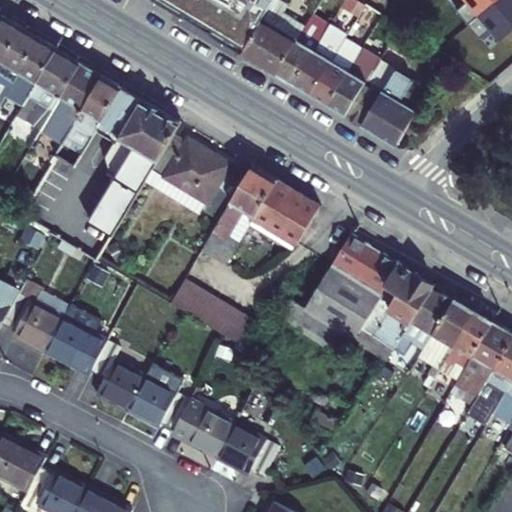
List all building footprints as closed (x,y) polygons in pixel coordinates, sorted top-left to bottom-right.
[(272,0),(153,0),(240,52),(261,18),(272,0)] [(263,19),(242,53),(277,74),(305,27),(279,11),(283,4),(277,0),(272,0),(261,18),(263,19)] [(466,24),(494,0),(465,0),(466,0),(455,10),(466,24)] [(511,28),(511,0),(494,0),(466,24),(479,38),(490,28),(499,39),(511,28)] [(373,30),(382,14),(365,4),(356,18),(373,30)] [(0,66),(24,28),(6,17),(0,27),(0,66)] [(310,30),(316,20),(311,17),(305,27),(310,30)] [(305,27),(277,74),(294,84),(328,27),(316,20),(310,30),(305,27)] [(345,38),(346,37),(328,27),(294,84),(311,94),(345,38)] [(0,104),(6,95),(40,38),(24,28),(0,66),(0,104)] [(368,51),(376,39),(370,35),(362,48),(368,51)] [(434,47),(417,37),(412,46),(428,56),(434,47)] [(28,97),(58,49),(40,38),(6,95),(12,99),(16,102),(23,106),(28,97)] [(355,60),(362,48),(345,38),(311,94),(328,104),(355,60)] [(379,60),(389,42),(381,38),(370,57),(378,62),(379,60)] [(444,67),(450,58),(434,47),(428,56),(437,62),(444,67)] [(376,65),(364,59),(368,51),(362,48),(355,60),(373,70),(376,65)] [(41,131),(82,63),(58,49),(28,97),(37,103),(26,121),(41,131)] [(373,70),(355,60),(328,104),(346,115),(373,70)] [(373,70),(346,115),(363,126),(383,92),(396,72),(397,70),(379,60),(378,62),(376,65),(373,70)] [(444,67),(437,62),(432,71),(440,75),(444,68),(444,67)] [(41,131),(63,144),(104,76),(82,63),(41,131)] [(380,135),(412,82),(396,72),(383,92),(363,126),(380,135)] [(123,88),(104,76),(63,144),(57,154),(56,156),(75,167),(95,134),(123,88)] [(429,92),(412,82),(380,135),(396,146),(429,92)] [(174,135),(181,122),(142,98),(141,99),(123,88),(95,134),(130,155),(107,191),(54,159),(20,215),(52,234),(94,259),(98,262),(145,182),(146,180),(174,135)] [(12,99),(6,95),(0,104),(0,106),(5,110),(12,99)] [(1,126),(9,130),(23,106),(16,102),(1,126)] [(41,131),(35,141),(57,154),(63,144),(41,131)] [(204,210),(221,221),(246,178),(229,168),(231,164),(189,139),(186,143),(174,135),(146,180),(145,182),(189,208),(195,197),(207,203),(204,210)] [(321,207),(253,166),(246,178),(221,221),(204,251),(227,265),(255,219),(298,245),(321,207)] [(201,216),(204,210),(207,203),(195,197),(189,208),(201,216)] [(387,363),(395,350),(435,286),(352,235),(306,308),(292,298),(280,318),(343,357),(354,341),(387,363)] [(253,322),(185,280),(171,303),(239,345),(253,322)] [(43,289),(27,281),(2,326),(15,333),(14,336),(45,352),(70,306),(42,291),(43,289)] [(423,350),(456,299),(435,286),(395,350),(406,357),(414,345),(423,350)] [(434,378),(435,377),(476,310),(469,306),(468,302),(462,298),(457,299),(456,299),(423,350),(419,358),(430,365),(427,372),(434,378)] [(101,323),(70,306),(45,352),(77,369),(78,366),(92,373),(108,342),(95,335),(101,323)] [(454,389),(456,385),(494,322),(492,320),(491,316),(486,312),(482,314),(476,310),(435,377),(454,389)] [(466,391),(478,398),(511,338),(511,332),(494,322),(456,385),(466,391)] [(496,400),(500,402),(511,381),(511,338),(478,398),(473,406),(487,415),(496,400)] [(121,349),(108,342),(92,373),(105,380),(98,394),(129,409),(147,375),(116,360),(121,349)] [(153,363),(147,375),(129,409),(161,427),(162,425),(174,431),(191,400),(197,387),(153,363)] [(511,409),(511,381),(500,402),(511,409)] [(461,399),(466,391),(456,385),(454,389),(452,393),(461,399)] [(351,411),(333,399),(315,427),(333,439),(351,411)] [(236,424),(191,400),(174,431),(187,437),(186,441),(218,457),(236,424)] [(280,448),(236,424),(218,457),(249,474),(251,471),(263,478),(280,448)] [(0,477),(27,492),(41,466),(45,458),(1,434),(0,435),(0,477)] [(308,473),(318,472),(316,459),(306,460),(308,473)] [(35,511),(39,505),(51,511),(72,511),(87,487),(57,470),(55,473),(41,466),(27,492),(19,507),(29,511),(35,511)] [(131,511),(132,511),(87,487),(72,511),(131,511)]
